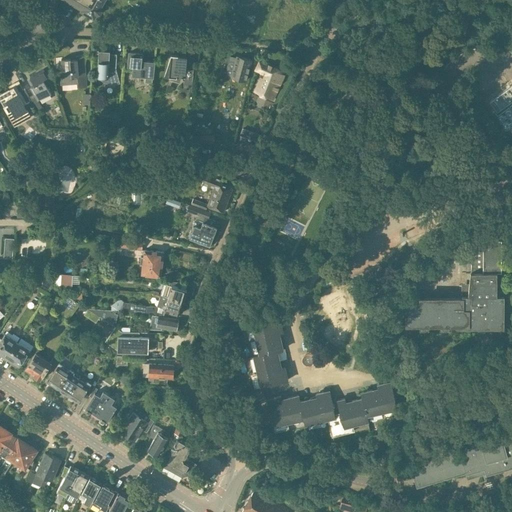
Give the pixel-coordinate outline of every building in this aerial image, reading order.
[(72,0),(72,2),(82,9),(82,10),(82,11),(88,0),(72,0)] [(88,0),(82,11),(94,17),(96,14),(100,13),(102,10),(101,6),(103,0),(88,0)] [(119,54),(109,53),(109,50),(101,49),(99,75),(107,76),(107,80),(122,81),(118,67),(119,54)] [(129,52),(128,65),(133,66),(132,75),(146,76),(145,82),(153,83),(154,61),(143,60),(143,53),(129,52)] [(172,53),(170,76),(186,77),(185,87),(194,88),(196,67),(188,64),(188,58),(172,53)] [(71,58),(61,58),(62,75),(60,76),(61,84),(78,83),(79,88),(87,87),(85,54),(76,55),(77,59),(71,59),(71,58)] [(232,76),(246,80),(252,59),(237,55),(232,76)] [(263,73),(255,91),(273,99),(286,72),(260,61),(256,69),(263,73)] [(43,69),(30,76),(35,85),(31,87),(38,100),(40,99),(51,93),(46,83),(50,81),(43,69)] [(511,138),(511,83),(483,106),(510,141),(511,138)] [(29,96),(24,88),(17,92),(14,86),(0,93),(0,97),(5,106),(3,106),(14,126),(31,116),(25,105),(32,101),(29,96)] [(83,104),(91,105),(91,94),(84,93),(83,104)] [(39,101),(34,104),(37,110),(42,107),(39,101)] [(243,127),(240,135),(248,137),(250,130),(243,127)] [(200,134),(199,142),(214,143),(214,134),(200,134)] [(202,183),(214,187),(208,203),(193,197),(192,200),(181,196),(180,199),(206,209),(208,206),(224,212),(233,187),(222,183),(224,179),(213,174),(212,178),(205,175),(202,183)] [(42,189),(40,204),(53,205),(55,190),(42,189)] [(211,212),(189,204),(187,210),(205,217),(203,221),(196,218),(194,219),(193,222),(195,225),(193,229),(191,230),(189,235),(190,237),(211,245),(218,227),(217,226),(219,222),(209,218),(211,212)] [(14,238),(5,237),(4,249),(13,250),(14,238)] [(143,242),(123,238),(122,246),(142,250),(143,242)] [(501,272),(501,240),(483,239),(483,241),(471,241),(471,295),(461,295),(461,296),(419,296),(418,300),(405,301),(405,325),(419,325),(419,328),(429,328),(429,325),(440,325),(440,328),(449,328),(449,325),(461,325),(461,327),(504,328),(504,295),(497,295),(497,272),(501,272)] [(141,256),(140,263),(143,264),(142,274),(161,276),(164,251),(145,249),(144,256),(141,256)] [(62,264),(55,262),(53,271),(60,272),(62,264)] [(56,276),(49,272),(45,278),(52,283),(56,276)] [(62,275),(61,286),(72,286),(73,276),(62,275)] [(166,281),(165,283),(164,282),(160,294),(184,301),(185,297),(187,296),(188,292),(187,291),(187,290),(181,288),(183,281),(166,281)] [(180,313),(180,312),(182,312),(184,308),(182,306),(184,301),(160,294),(157,306),(156,314),(165,315),(166,309),(180,313)] [(79,303),(68,295),(58,310),(69,318),(79,303)] [(59,297),(55,303),(59,306),(63,300),(59,297)] [(119,299),(112,304),(111,309),(112,309),(116,310),(146,313),(147,305),(125,302),(122,299),(119,299)] [(113,325),(116,310),(112,309),(112,310),(88,307),(88,308),(93,311),(113,325)] [(162,330),(162,328),(177,330),(179,319),(159,316),(152,315),(149,329),(162,330)] [(0,351),(9,357),(10,355),(19,341),(18,341),(20,337),(12,332),(19,322),(10,316),(2,328),(7,332),(6,333),(5,333),(2,337),(0,336),(0,351)] [(254,355),(259,378),(253,379),(254,386),(263,384),(273,381),(274,382),(287,379),(284,366),(281,367),(277,350),(283,348),(279,331),(282,330),(279,317),(266,320),(266,321),(255,323),(253,316),(245,318),(248,332),(254,330),(259,354),(254,355)] [(143,337),(143,336),(139,336),(139,331),(122,331),(116,326),(105,341),(117,349),(117,351),(142,352),(142,351),(147,352),(148,337),(143,337)] [(10,355),(9,357),(16,361),(17,359),(21,362),(30,349),(31,350),(34,345),(21,337),(19,341),(10,355)] [(34,372),(44,357),(36,352),(26,368),(34,372)] [(127,365),(128,356),(117,355),(117,364),(127,365)] [(59,386),(69,370),(63,366),(64,364),(60,362),(62,359),(58,356),(52,366),(55,368),(48,379),(59,386)] [(52,362),(44,357),(34,372),(35,373),(34,374),(35,375),(34,376),(39,380),(40,378),(41,378),(52,362)] [(174,378),(174,365),(144,363),(143,376),(149,376),(148,381),(167,383),(167,378),(174,378)] [(70,368),(69,370),(59,386),(70,393),(80,377),(73,373),(75,371),(70,368)] [(129,377),(121,376),(119,379),(127,384),(129,377)] [(80,377),(70,393),(80,400),(85,392),(90,395),(95,386),(96,385),(87,379),(86,381),(80,377)] [(368,421),(366,415),(390,410),(392,415),(399,414),(397,405),(396,405),(394,395),(391,381),(378,384),(379,388),(362,392),(363,397),(345,401),(344,398),(338,399),(341,412),(343,424),(330,427),(332,436),(354,431),(353,424),(368,421)] [(85,407),(96,415),(110,394),(104,390),(100,395),(96,392),(98,388),(95,386),(90,395),(92,397),(85,407)] [(263,388),(263,386),(255,388),(254,388),(253,390),(255,396),(264,394),(263,388)] [(274,397),(267,399),(271,412),(274,423),(273,423),(275,431),(282,430),(281,424),(304,418),(306,424),(328,419),(330,427),(343,424),(341,412),(335,413),(329,389),(323,391),(317,393),(317,396),(300,401),(298,395),(281,399),(280,395),(274,397)] [(116,398),(110,394),(96,415),(107,422),(117,406),(112,403),(116,398)] [(486,400),(468,407),(470,412),(488,406),(486,400)] [(133,411),(125,424),(120,421),(115,428),(135,440),(142,429),(147,431),(154,420),(149,417),(147,420),(133,411)] [(179,421),(187,423),(189,416),(182,414),(179,421)] [(172,437),(175,438),(181,441),(183,443),(183,435),(187,423),(179,421),(172,437)] [(165,430),(154,424),(149,435),(154,438),(148,449),(159,455),(169,438),(163,434),(165,430)] [(0,446),(10,432),(0,425),(0,446)] [(511,436),(502,440),(500,431),(480,437),(481,440),(472,442),(473,446),(442,455),(442,456),(412,464),(417,485),(466,471),(468,477),(511,464),(511,436)] [(10,432),(0,446),(0,457),(3,452),(8,455),(20,438),(10,432)] [(2,468),(1,470),(5,472),(14,459),(25,466),(36,449),(20,438),(8,455),(1,467),(2,468)] [(183,443),(181,441),(175,438),(172,444),(174,445),(163,466),(181,476),(191,474),(197,463),(187,458),(190,453),(192,447),(183,443)] [(37,473),(34,482),(42,486),(45,479),(47,480),(48,478),(53,480),(62,459),(45,452),(37,473)] [(67,496),(69,491),(78,474),(80,470),(71,465),(57,491),(58,491),(59,490),(66,494),(65,495),(67,496)] [(69,491),(67,496),(74,500),(77,495),(78,495),(89,475),(80,470),(78,474),(69,491)] [(80,496),(84,499),(84,500),(90,503),(102,482),(91,476),(90,476),(79,496),(80,497),(80,496)] [(118,492),(115,490),(110,487),(111,484),(107,482),(104,484),(103,483),(95,499),(93,502),(100,507),(101,505),(106,508),(110,502),(108,501),(110,498),(114,500),(109,508),(110,508),(108,511),(117,495),(119,492),(118,492)] [(10,491),(17,496),(22,488),(15,484),(10,491)] [(254,489),(241,511),(287,511),(289,509),(254,489)] [(108,511),(123,511),(124,511),(123,511),(130,499),(125,496),(126,493),(122,491),(120,492),(119,492),(117,495),(108,511)] [(354,511),(357,502),(343,498),(340,507),(354,511)] [(23,511),(27,506),(19,502),(14,511),(23,511)] [(149,511),(150,511),(136,502),(131,511),(149,511)] [(360,505),(359,511),(363,511),(365,511),(367,507),(364,506),(364,504),(361,503),(360,505)]
